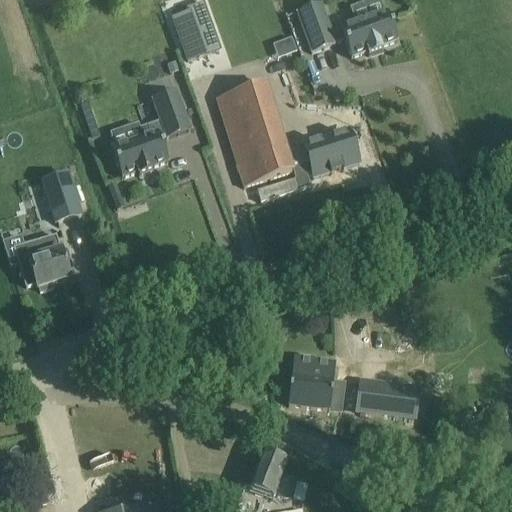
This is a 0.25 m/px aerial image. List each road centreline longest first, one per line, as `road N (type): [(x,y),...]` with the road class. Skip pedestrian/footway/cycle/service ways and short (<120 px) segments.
road 1 (tertiary): [(0,379),(511,217)]
road 2 (residential): [(511,482),(355,462),(248,416)]
